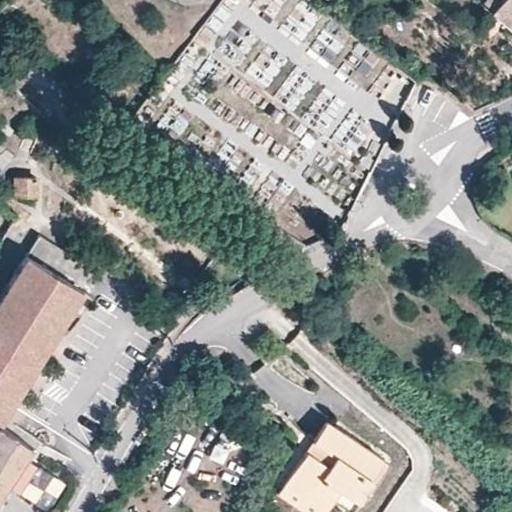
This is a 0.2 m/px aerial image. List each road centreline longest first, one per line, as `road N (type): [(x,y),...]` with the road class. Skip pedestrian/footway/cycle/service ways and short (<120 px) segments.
road 1 (residential): [(75,511),(194,335),(431,203)]
road 2 (unknown): [(447,162),(377,121),(311,54),(222,5)]
